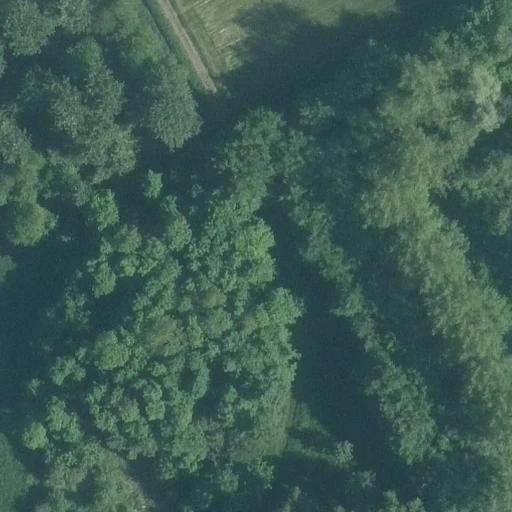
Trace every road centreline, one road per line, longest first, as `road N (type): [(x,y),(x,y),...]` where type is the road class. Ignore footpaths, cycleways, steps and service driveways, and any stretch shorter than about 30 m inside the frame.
road 1 (unknown): [(455,0),(280,95)]
road 2 (unknown): [(293,316),(259,511)]
road 3 (unknown): [(261,252),(280,95)]
